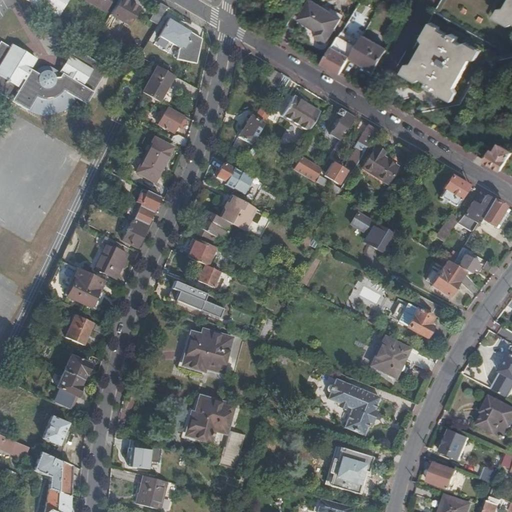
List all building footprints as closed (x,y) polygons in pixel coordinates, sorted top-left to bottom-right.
[(22,0),(55,20),(67,0),(22,0)] [(90,0),(106,9),(111,0),(90,0)] [(138,9),(123,0),(119,0),(110,16),(127,26),(138,9)] [(511,23),(511,0),(509,0),(500,17),(511,23)] [(324,44),(337,23),(328,17),(330,14),(309,1),(298,20),(299,21),(313,29),(316,31),(313,37),(314,40),(317,44),(320,44),(324,44)] [(159,21),(166,9),(160,4),(152,17),(159,21)] [(328,17),(337,23),(341,17),(332,11),(330,14),(328,17)] [(195,65),(201,40),(168,21),(158,37),(178,49),(175,61),(195,65)] [(311,31),(313,29),(299,21),(297,23),(311,31)] [(424,82),(453,35),(449,33),(447,37),(432,29),(407,73),(424,82)] [(457,38),(453,35),(424,82),(426,83),(424,88),(430,92),(433,87),(447,96),(473,53),(454,42),(457,38)] [(355,47),(338,37),(336,39),(320,65),(339,76),(342,71),(349,58),(355,47)] [(349,58),(373,73),(385,51),(361,37),(355,47),(349,58)] [(83,105),(105,68),(73,50),(69,57),(67,56),(57,74),(54,73),(53,71),(48,68),(41,68),(33,74),(28,71),(34,61),(10,46),(9,48),(0,43),(0,95),(32,114),(44,117),(54,115),(67,108),(75,100),(83,105)] [(159,104),(174,78),(156,68),(141,94),(159,104)] [(261,81),(270,86),(277,74),(269,69),(261,81)] [(277,74),(270,86),(283,94),(291,82),(277,74)] [(282,118),(308,133),(320,114),(293,98),(282,118)] [(172,134),(182,117),(167,109),(158,126),(172,134)] [(353,119),(339,110),(336,115),(340,118),(330,136),(340,142),(353,119)] [(270,116),(263,112),(257,121),(253,118),(239,139),(251,147),(270,116)] [(367,127),(361,123),(357,130),(356,129),(354,133),(359,136),(358,138),(360,139),(367,127)] [(346,168),(353,173),(376,132),(367,127),(360,139),(355,150),(355,152),(346,168)] [(171,141),(184,148),(187,139),(178,135),(173,137),(171,141)] [(319,143),(312,140),(306,151),(312,154),(319,143)] [(154,183),(172,150),(154,141),(136,175),(154,183)] [(484,161),(500,171),(510,153),(498,145),(493,153),(490,151),(484,161)] [(361,170),(387,185),(397,168),(380,158),(383,154),(374,149),(361,170)] [(301,159),(293,171),(315,184),(322,172),(301,159)] [(237,172),(224,165),(217,180),(226,185),(225,187),(232,192),(242,175),(237,172)] [(325,178),(338,185),(345,173),(332,166),(325,178)] [(468,186),(450,176),(442,189),(444,191),(439,197),(454,206),(458,200),(460,200),(468,186)] [(194,206),(204,211),(207,213),(216,196),(202,189),(194,206)] [(142,235),(145,236),(147,231),(144,229),(159,200),(143,192),(140,196),(139,195),(136,200),(140,202),(120,241),(135,248),(142,235)] [(472,203),(464,215),(477,224),(480,219),(492,200),(485,196),(480,204),(478,207),(472,203)] [(256,211),(231,197),(230,200),(246,209),(236,229),(247,234),(253,222),(251,219),(256,211)] [(222,221),(225,223),(236,229),(246,209),(230,200),(227,205),(230,207),(222,221)] [(497,226),(507,209),(492,200),(480,219),(492,227),(493,225),(496,227),(497,226)] [(511,212),(507,209),(497,226),(502,229),(511,212)] [(198,229),(216,239),(225,223),(222,221),(207,213),(204,211),(195,227),(198,229)] [(472,232),(477,224),(464,215),(460,222),(458,224),(472,232)] [(372,239),(367,246),(382,255),(393,238),(357,216),(350,226),(367,237),(372,239)] [(451,216),(437,239),(446,245),(454,232),(458,224),(460,222),(451,216)] [(195,235),(213,244),(216,239),(198,229),(195,235)] [(117,251),(120,245),(104,236),(101,243),(105,246),(93,269),(111,278),(116,268),(119,268),(125,255),(117,251)] [(363,244),(367,246),(372,239),(367,237),(363,244)] [(315,242),(310,239),(306,245),(312,248),(315,242)] [(189,259),(208,268),(215,251),(197,242),(189,259)] [(465,273),(469,275),(473,270),(476,272),(480,265),(467,258),(470,253),(463,248),(458,256),(453,265),(465,273)] [(453,253),(447,262),(453,265),(458,256),(453,253)] [(447,262),(431,287),(448,298),(465,273),(453,265),(447,262)] [(493,275),(498,270),(485,262),(482,267),(493,275)] [(88,306),(101,280),(78,269),(65,296),(88,306)] [(213,289),(220,275),(206,269),(199,283),(213,289)] [(379,305),(384,296),(358,281),(352,290),(379,305)] [(190,289),(175,283),(168,299),(200,312),(204,303),(207,296),(190,289)] [(409,302),(431,314),(435,306),(423,299),(413,294),(409,302)] [(213,306),(204,303),(200,312),(210,316),(213,306)] [(398,322),(406,327),(416,309),(407,304),(398,322)] [(223,310),(213,306),(210,316),(219,319),(223,310)] [(428,326),(432,318),(416,309),(406,327),(425,338),(431,328),(428,326)] [(85,332),(90,323),(74,316),(64,338),(81,346),(87,334),(85,332)] [(183,366),(204,372),(205,369),(222,374),(232,341),(204,332),(202,337),(193,334),(183,366)] [(382,357),(376,368),(394,377),(408,350),(385,339),(377,355),(382,357)] [(503,373),(494,390),(510,398),(511,392),(511,353),(510,352),(501,372),(503,373)] [(372,365),(376,368),(382,357),(377,355),(372,365)] [(61,372),(80,380),(83,374),(84,375),(88,365),(69,356),(61,372)] [(77,386),(80,380),(61,372),(54,387),(57,388),(73,396),(74,396),(79,387),(77,386)] [(363,437),(368,424),(373,411),(379,399),(335,381),(333,387),(329,395),(327,401),(338,405),(345,408),(351,411),(344,429),(363,437)] [(67,409),(73,396),(57,388),(51,402),(67,409)] [(488,406),(485,414),(478,426),(505,439),(511,425),(511,407),(491,396),(486,405),(488,406)] [(233,408),(202,399),(196,416),(192,414),(185,435),(211,443),(215,432),(225,435),(227,431),(233,408)] [(373,411),(368,424),(371,426),(377,413),(373,411)] [(40,439),(57,446),(66,424),(50,416),(40,439)] [(136,420),(130,441),(134,442),(145,445),(152,425),(136,420)] [(451,429),(441,452),(460,461),(470,438),(451,429)] [(249,437),(227,431),(225,435),(222,447),(220,446),(214,465),(239,472),(249,437)] [(0,450),(22,460),(27,448),(0,436),(0,450)] [(149,471),(154,447),(145,445),(134,442),(129,467),(149,471)] [(392,463),(394,454),(375,448),(371,457),(392,463)] [(368,456),(351,450),(345,467),(335,464),(327,487),(349,493),(351,487),(358,489),(368,456)] [(54,511),(56,493),(59,462),(56,460),(38,453),(31,471),(47,478),(47,488),(44,511),(54,511)] [(56,493),(69,497),(71,467),(63,463),(59,462),(56,493)] [(429,483),(449,491),(457,472),(436,464),(429,483)] [(485,468),(481,480),(495,486),(500,474),(485,468)] [(14,480),(16,475),(5,470),(3,475),(14,480)] [(251,482),(252,476),(244,474),(242,480),(251,482)] [(159,511),(167,483),(143,477),(136,505),(159,511)] [(356,496),(358,489),(351,487),(349,493),(356,496)] [(54,511),(67,511),(69,497),(56,493),(54,511)] [(502,501),(491,496),(489,502),(500,506),(502,501)] [(468,511),(470,506),(446,497),(440,511),(468,511)] [(313,511),(298,508),(297,510),(297,511),(349,511),(350,508),(320,501),(317,511),(313,511)] [(487,508),(485,511),(497,511),(500,506),(489,502),(487,508)]
